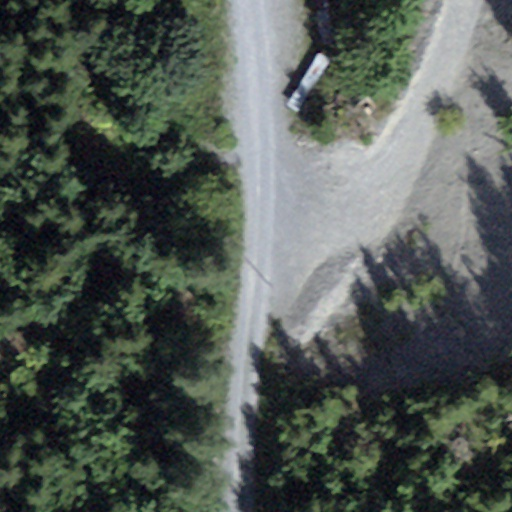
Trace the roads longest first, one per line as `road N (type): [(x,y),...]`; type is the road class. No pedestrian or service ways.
road 1 (track): [(244,511),(256,227),(249,0)]
road 2 (track): [(256,227),(330,235),(402,184),(472,0)]
